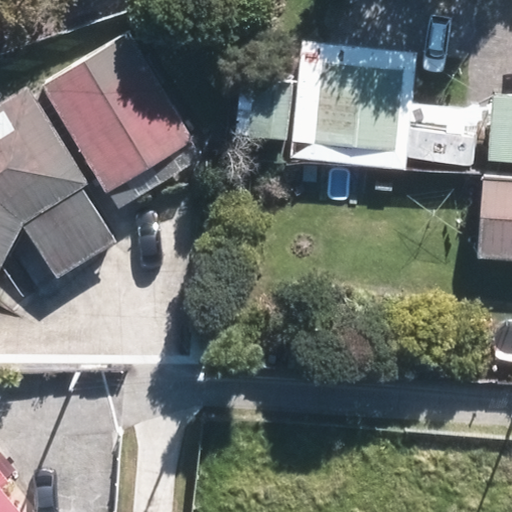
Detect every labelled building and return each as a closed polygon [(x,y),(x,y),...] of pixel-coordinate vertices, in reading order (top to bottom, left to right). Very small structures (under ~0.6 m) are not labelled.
[(135,23),(51,73),(116,182),(201,131),(135,23)] [(511,84),(502,84),(470,100),(420,94),(426,45),(308,31),(302,73),(248,67),(244,128),(298,131),(296,148),(412,162),(413,150),(478,157),(479,149),(511,152),(511,84)] [(0,277),(34,212),(66,269),(125,231),(92,176),(99,171),(40,73),(0,94),(0,277)] [(511,167),(492,166),(486,247),(511,249),(511,167)] [(511,427),(500,426),(493,484),(511,485),(511,427)] [(0,511),(37,511),(4,470),(0,473),(0,511)]
